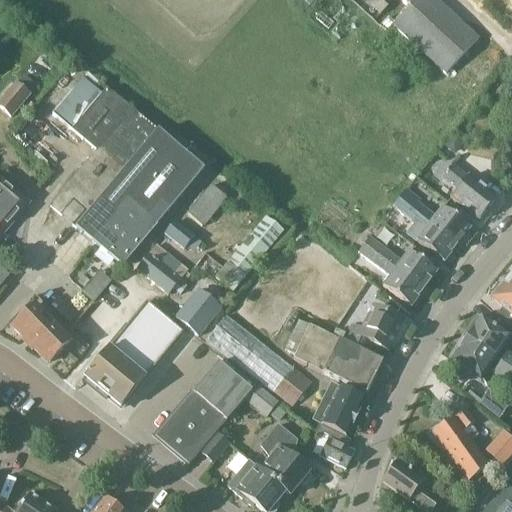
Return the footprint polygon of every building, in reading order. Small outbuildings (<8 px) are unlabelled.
[(433,0),(417,0),(392,27),(445,75),(477,41),(433,0)] [(82,80),(52,116),(97,154),(98,152),(122,173),(157,131),(107,90),(101,97),(82,80)] [(29,97),(16,86),(0,104),(0,110),(11,119),(29,97)] [(122,267),(203,170),(157,131),(122,173),(76,228),(122,267)] [(52,208),(76,228),(122,173),(98,152),(97,154),(52,208)] [(450,201),(479,223),(497,200),(468,178),(468,179),(452,166),(440,181),(456,193),(450,201)] [(0,181),(0,237),(1,238),(28,205),(0,181)] [(211,187),(187,216),(203,229),(226,200),(211,187)] [(406,191),(397,202),(457,247),(470,230),(442,209),(435,219),(417,206),(420,202),(406,191)] [(397,202),(391,210),(406,221),(410,224),(410,225),(412,227),(405,237),(416,245),(416,244),(443,265),(457,247),(397,202)] [(233,293),(283,231),(266,217),(215,278),(233,293)] [(175,222),(164,236),(183,252),(194,238),(175,222)] [(377,259),(423,292),(436,275),(408,254),(401,264),(368,240),(362,247),(377,259)] [(168,295),(187,272),(157,247),(138,270),(168,295)] [(410,309),(423,292),(377,259),(362,247),(356,255),(389,280),(382,288),(410,309)] [(493,299),(491,301),(501,310),(495,317),(511,331),(511,284),(508,281),(501,289),(497,289),(492,294),(493,299)] [(176,320),(178,321),(198,337),(220,310),(198,293),(176,320)] [(115,342),(151,372),(182,333),(146,304),(115,342)] [(14,326),(50,363),(70,344),(34,307),(14,326)] [(351,329),(343,346),(366,357),(371,346),(387,354),(402,324),(373,310),(361,334),(351,329)] [(480,321),(465,342),(511,373),(511,357),(507,355),(507,356),(500,351),(508,340),(511,334),(511,331),(495,317),(487,326),(480,321)] [(206,342),(290,410),(310,385),(225,318),(206,342)] [(380,364),(343,346),(309,329),(293,361),(364,396),(380,364)] [(151,372),(115,342),(83,380),(120,410),(151,372)] [(479,383),(487,371),(493,375),(493,377),(511,389),(511,373),(465,342),(451,364),(479,383)] [(188,467),(226,423),(252,393),(218,364),(163,429),(164,447),(188,467)] [(330,386),(312,422),(344,438),(350,426),(351,427),(352,425),(351,424),(355,417),(356,418),(357,416),(356,415),(362,403),(330,386)] [(256,388),(246,402),(266,418),(277,405),(256,388)] [(488,392),(479,406),(499,422),(508,408),(488,392)] [(489,469),(469,442),(477,437),(470,428),(474,425),(464,411),(432,435),(468,484),(489,469)] [(289,499),(299,486),(301,488),(305,488),(310,482),(310,477),(308,476),(308,475),(286,457),(297,444),(278,428),(261,449),(271,462),(261,474),(261,475),(284,493),(284,495),(289,499)] [(317,434),(315,437),(326,442),(318,459),(344,471),(352,454),(345,450),(348,442),(319,428),(317,434)] [(511,458),(511,439),(505,434),(486,456),(503,469),(511,458)] [(212,465),(227,446),(215,437),(200,456),(212,465)] [(398,464),(383,484),(419,511),(433,511),(436,508),(417,494),(425,485),(398,464)] [(277,508),(275,506),(284,495),(284,493),(261,475),(261,474),(256,470),(245,484),(237,479),(228,490),(251,510),(253,507),(259,511),(277,511),(278,511),(277,508)] [(511,511),(511,493),(504,488),(486,511),(511,511)] [(29,496),(17,511),(51,511),(42,506),(43,504),(33,497),(32,499),(29,496)] [(119,511),(118,510),(117,505),(112,501),(107,502),(105,500),(95,511),(119,511)]
